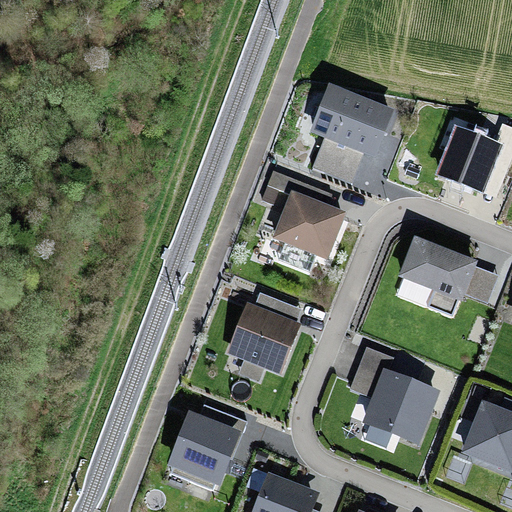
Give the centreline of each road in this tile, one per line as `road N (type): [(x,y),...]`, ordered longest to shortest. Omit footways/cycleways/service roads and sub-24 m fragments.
road 1 (track): [(313,0),(119,511)]
road 2 (track): [(56,511),(236,0)]
road 3 (residential): [(511,242),(431,210),(394,208),(372,233),(303,409),(300,436),(319,463),(443,511)]
